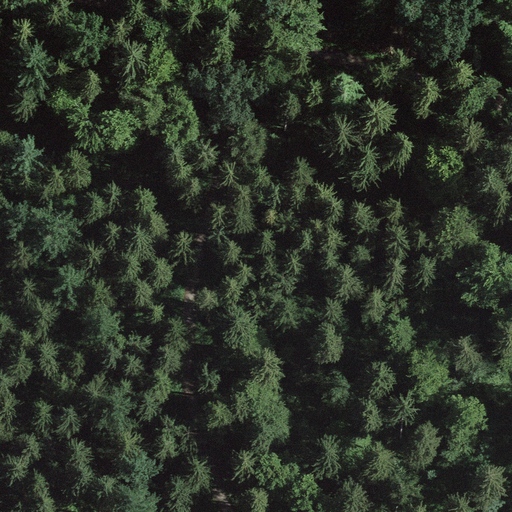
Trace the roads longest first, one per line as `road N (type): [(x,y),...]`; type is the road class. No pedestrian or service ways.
road 1 (track): [(228,511),(203,447),(186,328),(247,34)]
road 2 (track): [(88,0),(511,100)]
